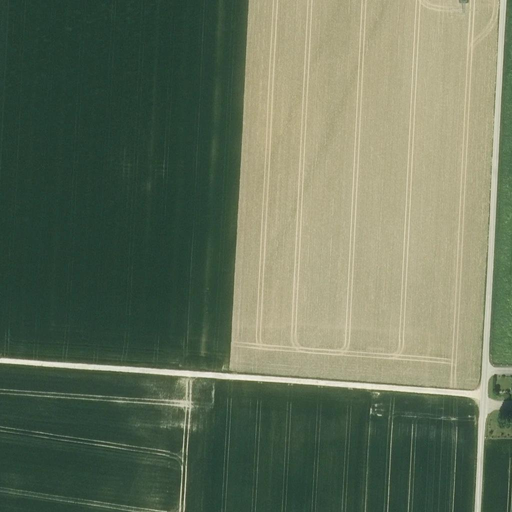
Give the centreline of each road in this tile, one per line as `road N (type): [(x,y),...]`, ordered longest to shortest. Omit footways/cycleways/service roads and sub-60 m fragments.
road 1 (track): [(477,511),(502,0)]
road 2 (track): [(482,396),(0,361)]
